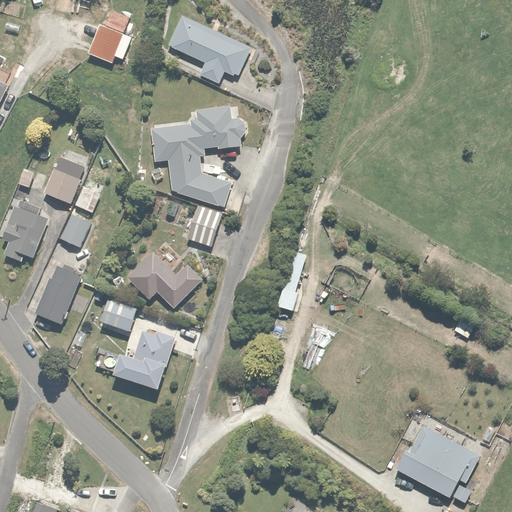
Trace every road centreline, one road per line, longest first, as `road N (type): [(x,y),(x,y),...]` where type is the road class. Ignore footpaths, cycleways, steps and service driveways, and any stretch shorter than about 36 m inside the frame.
road 1 (residential): [(161,502),(292,93),(266,27),(241,0)]
road 2 (residential): [(37,374),(161,502)]
road 3 (residential): [(37,374),(0,504)]
